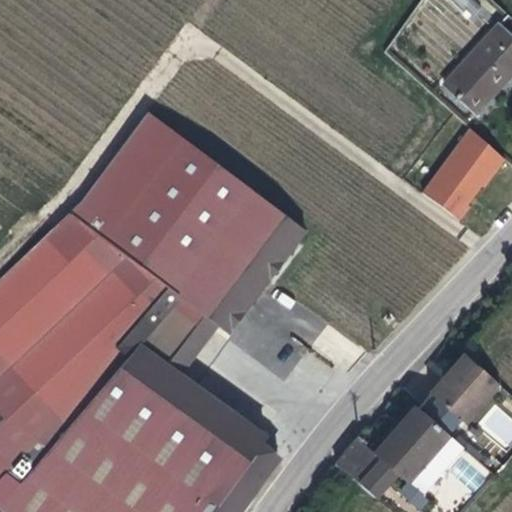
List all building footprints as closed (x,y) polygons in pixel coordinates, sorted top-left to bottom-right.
[(475,111),(511,69),(511,37),(496,23),(442,83),(475,111)] [(465,222),(504,153),(462,129),(423,197),(465,222)] [(243,511),(270,476),(268,474),(281,458),(264,445),(268,440),(179,374),(136,342),(175,295),(75,218),(44,220),(0,262),(0,460),(16,473),(22,465),(80,511),(243,511)] [(213,325),(175,295),(136,342),(179,374),(213,325)] [(503,386),(469,356),(455,373),(450,379),(423,410),(457,439),(503,386)] [(450,379),(455,373),(451,369),(446,374),(450,379)] [(423,410),(419,407),(387,444),(408,462),(397,473),(408,483),(411,480),(424,492),(464,446),(457,439),(423,410)] [(481,426),(508,446),(511,441),(511,419),(495,407),(481,426)] [(377,456),(359,439),(337,465),(357,483),(379,458),(377,456)] [(408,462),(387,444),(377,456),(379,458),(396,472),(397,473),(408,462)] [(357,483),(375,498),(389,482),(388,481),(396,472),(379,458),(357,483)] [(411,480),(408,483),(422,495),(424,492),(411,480)] [(419,508),(426,499),(422,495),(408,483),(401,492),(419,508)]
